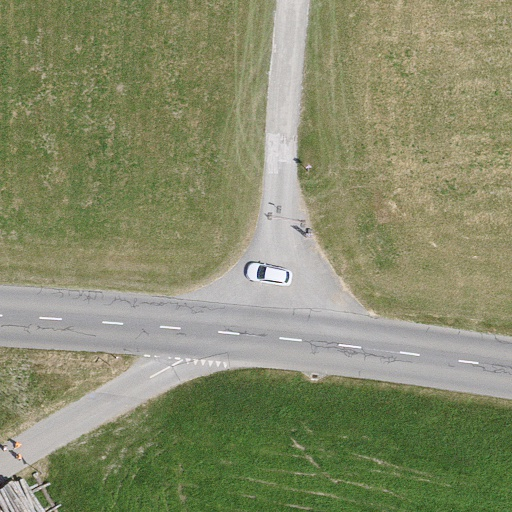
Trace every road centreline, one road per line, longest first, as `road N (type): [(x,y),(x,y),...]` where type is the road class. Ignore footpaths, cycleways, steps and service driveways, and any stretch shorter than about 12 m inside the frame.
road 1 (unclassified): [(297,0),(271,332)]
road 2 (unclassified): [(0,313),(271,332)]
road 3 (unclassified): [(271,332),(511,370)]
